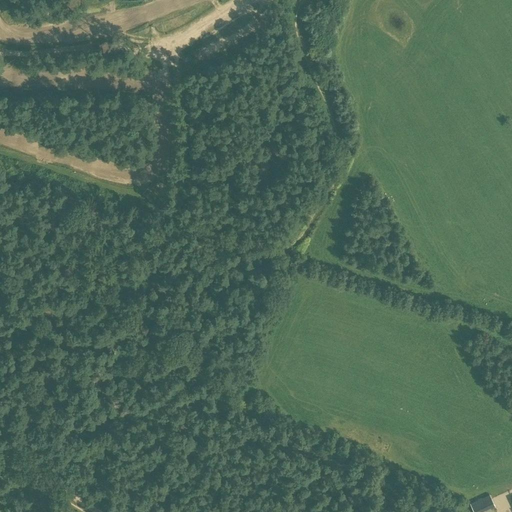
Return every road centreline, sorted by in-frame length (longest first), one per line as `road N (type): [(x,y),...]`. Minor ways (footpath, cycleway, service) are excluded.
road 1 (track): [(191,210),(294,236),(336,153),(293,14),(306,0)]
road 2 (track): [(78,502),(196,284),(197,247)]
